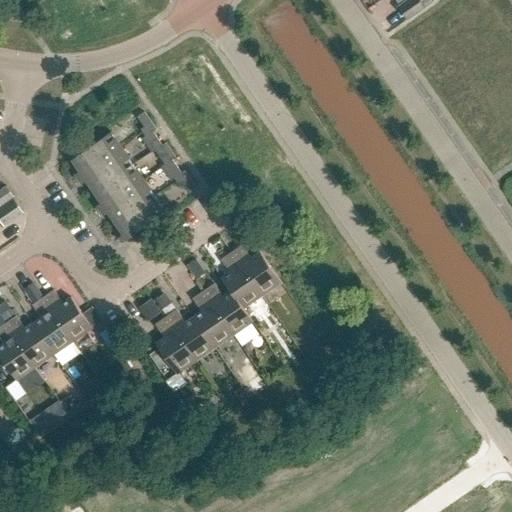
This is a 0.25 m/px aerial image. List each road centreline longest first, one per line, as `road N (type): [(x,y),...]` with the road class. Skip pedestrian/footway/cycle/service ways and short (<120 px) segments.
road 1 (residential): [(507,448),(201,4)]
road 2 (residential): [(511,249),(340,0)]
road 3 (residential): [(53,234),(112,296),(228,217)]
road 4 (unclassified): [(17,64),(94,62),(201,4)]
road 5 (residential): [(53,234),(10,167),(17,64)]
